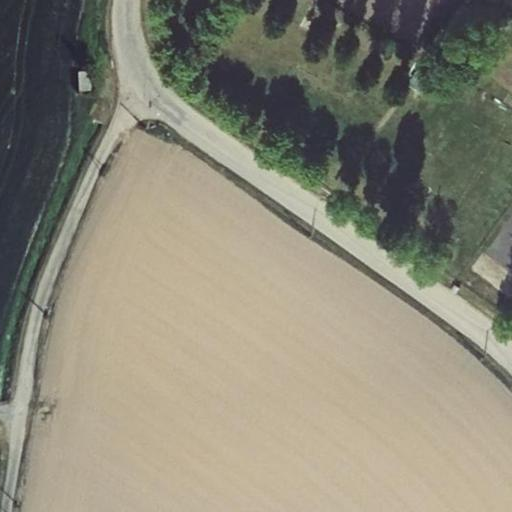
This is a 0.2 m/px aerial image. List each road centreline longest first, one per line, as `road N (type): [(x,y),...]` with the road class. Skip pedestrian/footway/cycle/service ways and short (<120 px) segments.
road 1 (residential): [(148,85),(103,153),(46,287),(26,365),(6,511)]
road 2 (unclassified): [(148,85),(511,355)]
